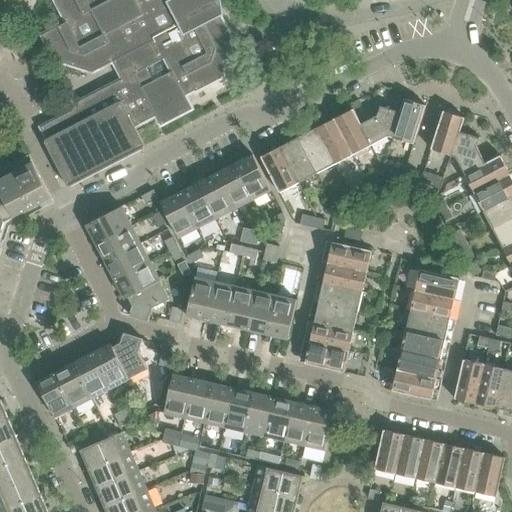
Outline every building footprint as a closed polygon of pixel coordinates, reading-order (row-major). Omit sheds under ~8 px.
[(192,110),(185,96),(195,91),(196,92),(221,79),(227,60),(233,41),(220,16),(180,36),(176,29),(181,27),(168,2),(172,0),(54,0),(66,23),(41,36),(55,61),(92,73),(113,62),(118,71),(122,79),(70,106),(73,111),(40,128),(47,141),(45,143),(67,187),(70,185),(71,186),(143,149),(142,148),(145,147),(135,127),(156,116),(161,126),(192,110)] [(511,12),(511,5),(510,0),(503,3),(507,14),(511,12)] [(414,144),(426,106),(404,99),(400,113),(401,113),(393,137),(414,144)] [(401,113),(400,113),(380,107),(378,116),(361,124),(360,125),(371,145),(388,136),(393,137),(401,113)] [(371,145),(360,125),(361,124),(353,109),(334,119),(353,155),(371,145)] [(451,156),(458,131),(460,132),(464,118),(443,111),(431,150),(451,156)] [(353,155),(334,119),(316,129),(334,164),(353,155)] [(17,133),(13,125),(4,130),(9,137),(17,133)] [(334,164),(316,129),(298,138),(316,174),(334,164)] [(485,164),(476,147),(479,138),(460,132),(458,131),(451,156),(455,157),(464,175),(485,164)] [(316,174),(298,138),(279,148),(297,183),(316,174)] [(297,183),(279,148),(261,157),(279,193),(297,183)] [(13,218),(32,207),(51,198),(50,196),(29,155),(11,164),(10,165),(0,169),(0,193),(1,196),(0,196),(0,236),(2,229),(5,222),(13,218)] [(271,190),(253,155),(234,165),(252,200),(271,190)] [(500,156),(485,164),(464,175),(474,193),(510,175),(500,156)] [(393,174),(396,163),(386,160),(383,171),(393,174)] [(403,177),(406,166),(396,163),(393,174),(403,177)] [(252,200),(234,165),(216,174),(234,209),(252,200)] [(431,186),(434,175),(424,172),(421,183),(431,186)] [(234,209),(216,174),(198,184),(216,219),(234,209)] [(441,189),(444,178),(434,175),(431,186),(441,189)] [(484,211),(511,196),(511,179),(510,175),(474,193),(484,211)] [(380,185),(376,177),(367,182),(371,190),(380,185)] [(371,190),(367,182),(357,187),(361,195),(371,190)] [(216,219),(198,184),(180,193),(197,228),(216,219)] [(158,198),(154,190),(141,197),(145,204),(158,198)] [(353,199),(348,191),(334,199),(339,207),(353,199)] [(197,228),(180,193),(160,203),(173,227),(179,238),(197,228)] [(493,229),(511,219),(511,196),(484,211),(493,229)] [(448,207),(443,198),(435,203),(440,211),(448,207)] [(131,226),(122,207),(86,225),(96,244),(131,226)] [(453,217),(448,208),(448,207),(440,211),(445,222),(453,217)] [(170,222),(163,210),(156,214),(163,226),(170,222)] [(312,228),(314,218),(303,215),(301,225),(312,228)] [(283,233),(286,221),(271,217),(268,229),(283,233)] [(323,230),(325,221),(314,218),(312,228),(323,230)] [(503,248),(511,242),(511,219),(493,229),(503,248)] [(105,262),(140,244),(131,226),(96,244),(105,262)] [(360,243),(363,232),(347,228),(344,239),(360,243)] [(257,246),(260,233),(244,229),(240,242),(257,246)] [(467,243),(460,230),(452,234),(459,248),(467,243)] [(281,242),(283,234),(270,231),(268,239),(281,242)] [(179,247),(173,237),(165,242),(170,252),(179,247)] [(367,272),(372,251),(333,242),(328,264),(344,268),(344,267),(367,272)] [(511,265),(511,242),(503,248),(511,265)] [(474,257),(467,244),(467,243),(459,248),(466,262),(474,257)] [(150,262),(140,244),(105,262),(115,280),(150,262)] [(243,257),(245,248),(232,245),(230,254),(243,257)] [(279,255),(280,248),(267,245),(266,252),(279,255)] [(184,257),(179,247),(170,252),(175,262),(184,257)] [(256,259),(258,251),(245,248),(243,257),(256,259)] [(203,258),(200,252),(199,250),(187,257),(192,264),(203,258)] [(277,263),(279,255),(266,252),(264,260),(277,263)] [(160,281),(150,262),(115,280),(125,299),(128,298),(160,281)] [(192,274),(185,262),(177,266),(184,278),(192,274)] [(482,273),(476,262),(468,267),(474,278),(482,273)] [(363,292),(367,272),(344,267),(344,268),(340,287),(363,292)] [(454,300),(459,278),(420,270),(415,291),(454,300)] [(494,282),(496,274),(484,271),(482,279),(494,282)] [(207,321),(216,282),(195,278),(186,316),(207,321)] [(153,308),(169,300),(160,281),(128,298),(132,306),(129,316),(148,322),(153,308)] [(227,326),(236,287),(216,282),(207,321),(227,326)] [(247,330),(256,291),(236,287),(227,326),(247,330)] [(358,312),(363,292),(340,287),(335,307),(358,312)] [(267,335),(276,296),(256,291),(247,330),(267,335)] [(455,321),(459,301),(454,300),(415,291),(410,311),(455,321)] [(288,339),(297,301),(276,296),(267,335),(288,339)] [(510,315),(511,307),(511,303),(504,302),(501,313),(510,315)] [(353,332),(358,312),(335,307),(331,326),(353,332)] [(181,323),(183,310),(172,308),(170,321),(181,323)] [(450,341),(455,321),(410,311),(406,331),(450,341)] [(349,352),(353,332),(331,326),(326,345),(326,347),(349,352)] [(507,338),(509,328),(498,326),(496,336),(507,338)] [(446,361),(450,341),(406,331),(401,351),(446,361)] [(147,370),(139,353),(143,339),(124,333),(121,343),(113,347),(129,379),(147,370)] [(489,349),(491,339),(480,337),(478,346),(489,349)] [(500,351),(502,341),(491,339),(489,349),(500,351)] [(344,373),(349,352),(326,347),(326,345),(310,342),(305,364),(344,373)] [(129,379),(113,347),(111,344),(92,354),(110,389),(129,379)] [(441,380),(446,361),(401,351),(397,370),(436,379),(441,380)] [(169,368),(173,355),(162,352),(159,365),(169,368)] [(110,389),(92,354),(74,363),(92,398),(110,389)] [(475,404),(483,364),(463,360),(454,399),(475,404)] [(92,398),(74,363),(56,373),(74,408),(92,398)] [(495,408),(504,369),(483,364),(475,404),(495,408)] [(511,412),(511,370),(504,369),(495,408),(511,412)] [(431,400),(436,379),(397,370),(392,391),(431,400)] [(74,408),(56,373),(36,383),(55,418),(74,408)] [(185,418),(194,379),(173,375),(164,413),(185,418)] [(205,422),(214,384),(194,379),(185,418),(205,422)] [(225,427),(234,389),(214,384),(205,422),(225,427)] [(245,432),(253,393),(234,389),(225,427),(245,432)] [(264,436),(273,398),(253,393),(245,432),(264,436)] [(285,441),(293,402),(273,398),(264,436),(285,441)] [(0,423),(9,420),(1,400),(0,400),(0,423)] [(304,445),(313,407),(293,402),(285,441),(304,445)] [(135,419),(129,407),(121,412),(127,424),(135,419)] [(326,450),(332,421),(334,411),(313,407),(304,445),(326,450)] [(127,424),(121,412),(114,415),(121,427),(127,424)] [(0,445),(17,439),(9,420),(0,423),(0,445)] [(395,474),(404,435),(383,430),(374,469),(395,474)] [(105,438),(102,431),(90,436),(93,444),(105,438)] [(130,453),(122,433),(80,451),(89,471),(130,453)] [(80,451),(91,444),(86,435),(69,444),(74,454),(80,451)] [(416,479),(424,439),(404,435),(395,474),(416,479)] [(0,467),(25,457),(17,439),(0,445),(0,467)] [(435,483),(444,444),(424,439),(416,479),(435,483)] [(455,488),(464,448),(444,444),(435,483),(455,488)] [(475,492),(484,453),(464,448),(455,488),(475,492)] [(260,460),(262,453),(248,449),(246,457),(260,460)] [(139,472),(130,453),(89,471),(96,489),(139,472)] [(224,471),(226,459),(227,458),(211,454),(210,455),(201,453),(198,469),(206,471),(207,467),(224,471)] [(496,497),(505,458),(484,453),(475,492),(496,497)] [(279,465),(281,457),(268,454),(266,461),(279,465)] [(0,489),(33,476),(25,457),(0,467),(0,489)] [(299,470),(301,463),(288,459),(285,466),(299,470)] [(319,480),(322,467),(313,465),(310,478),(319,480)] [(298,497),(303,476),(259,466),(254,487),(298,497)] [(105,508),(146,490),(139,472),(96,489),(105,508)] [(204,485),(204,475),(190,474),(190,484),(204,485)] [(0,511),(41,495),(33,476),(0,489),(0,511)] [(270,511),(294,511),(298,497),(254,487),(249,507),(270,511)] [(379,501),(381,492),(370,489),(368,499),(379,501)] [(147,511),(154,509),(146,490),(105,508),(106,511),(147,511)] [(48,511),(41,495),(0,511),(48,511)] [(422,511),(383,502),(380,511),(422,511)]
